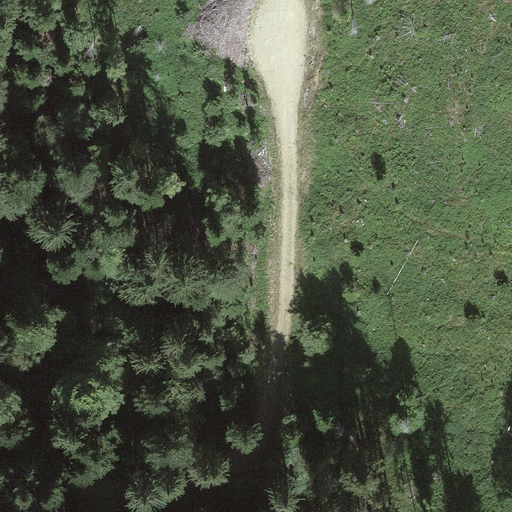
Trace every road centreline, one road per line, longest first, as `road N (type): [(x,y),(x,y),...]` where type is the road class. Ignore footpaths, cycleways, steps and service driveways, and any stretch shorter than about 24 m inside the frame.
road 1 (track): [(0,503),(38,490),(195,479),(263,447),(282,323),(285,0)]
road 2 (track): [(0,198),(23,0)]
